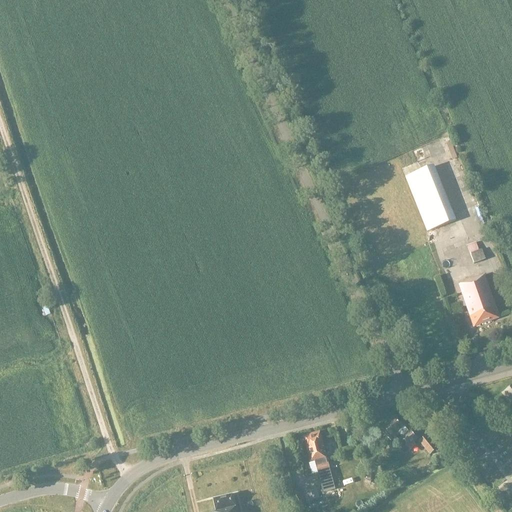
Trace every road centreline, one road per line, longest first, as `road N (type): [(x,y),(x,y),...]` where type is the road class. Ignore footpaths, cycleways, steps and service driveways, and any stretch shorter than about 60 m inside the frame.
road 1 (unclassified): [(399,394),(226,0)]
road 2 (track): [(112,456),(0,125)]
road 3 (tertiary): [(181,452),(399,394)]
